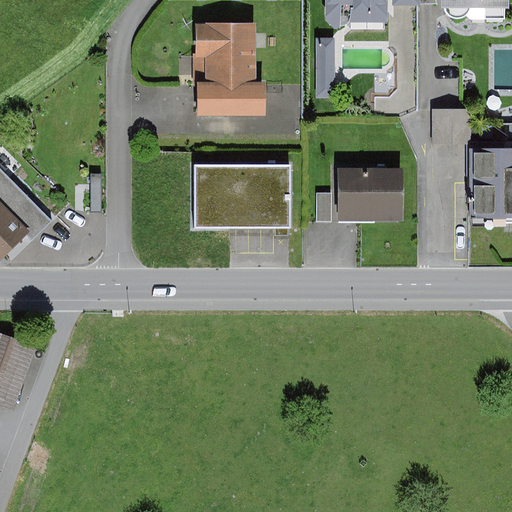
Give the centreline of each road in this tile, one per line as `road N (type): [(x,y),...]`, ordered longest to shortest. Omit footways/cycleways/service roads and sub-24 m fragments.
road 1 (tertiary): [(0,285),(511,284)]
road 2 (track): [(74,286),(0,501)]
